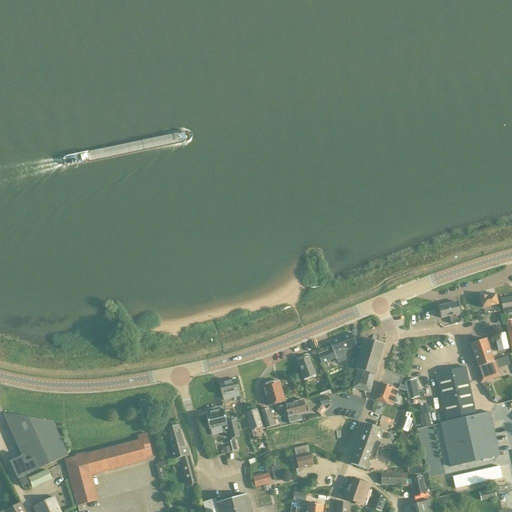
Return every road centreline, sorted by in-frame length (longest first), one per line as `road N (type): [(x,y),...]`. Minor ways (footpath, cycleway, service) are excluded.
road 1 (residential): [(332,511),(388,348),(378,302)]
road 2 (tertiary): [(177,372),(245,355),(378,302)]
road 3 (tertiary): [(0,376),(75,386),(177,372)]
road 4 (unclassified): [(188,405),(208,485),(245,475),(255,511)]
